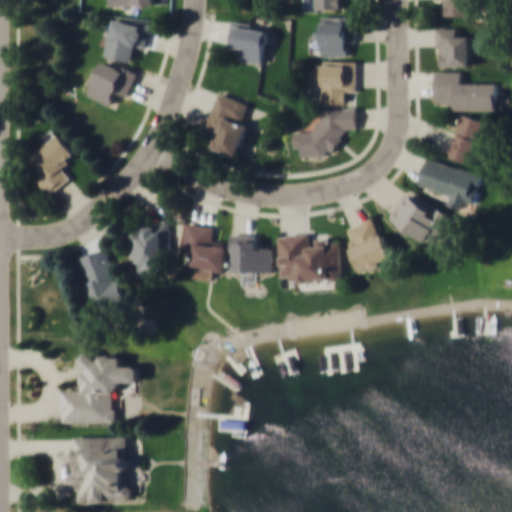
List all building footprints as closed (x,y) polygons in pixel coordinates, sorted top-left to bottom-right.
[(315,0),(316,8),(345,8),(345,0),(315,0)] [(446,0),(446,14),(471,14),(471,0),(446,0)] [(151,21),(114,13),(106,55),(132,61),(134,49),(145,51),(151,21)] [(321,14),(321,55),(347,55),(347,44),(356,44),(356,14),(321,14)] [(240,59),(265,62),(269,24),(231,20),(229,45),(241,46),(240,59)] [(437,64),(472,64),(472,36),(460,36),(460,25),(437,25),(437,64)] [(117,95),(127,99),(139,71),(103,57),(88,95),(113,105),(117,95)] [(357,91),(358,59),(317,59),(317,81),(325,82),(325,102),(346,102),(346,91),(357,91)] [(498,81),(463,81),(463,70),(436,70),(436,100),(449,100),(449,108),(498,108),(498,81)] [(238,156),(249,125),(241,122),(249,102),(217,91),(203,130),(220,136),(216,147),(238,156)] [(294,129),(295,147),(303,147),(303,152),(345,151),(345,128),(358,127),(358,105),(319,106),(320,129),(294,129)] [(451,156),(479,163),(490,120),(462,112),(451,156)] [(71,177),(63,168),(78,156),(59,132),(31,154),(46,172),(38,178),(50,193),(71,177)] [(449,202),(474,209),(484,171),(427,156),(419,184),(452,193),(449,202)] [(390,216),(432,243),(452,214),(410,186),(390,216)] [(348,238),(362,271),(395,257),(377,215),(351,226),(355,236),(348,238)] [(219,225),(187,221),(182,263),(194,264),(192,276),(213,279),(214,268),(225,269),(229,240),(217,238),(219,225)] [(131,263),(142,263),(142,274),(163,274),(163,253),(171,253),(172,222),(140,222),(140,233),(131,233),(131,263)] [(279,233),(281,274),(288,274),(288,281),(343,279),(342,239),(311,240),(311,232),(279,233)] [(274,244),(262,244),(262,233),(232,233),(232,271),(275,271),(274,244)] [(93,316),(127,306),(113,254),(78,263),(93,316)] [(63,421),(118,421),(118,382),(140,382),(140,364),(123,364),(123,353),(83,353),(83,387),(62,388),(63,421)] [(132,500),(132,482),(128,482),(129,435),(73,434),(73,467),(72,467),(72,485),(80,485),(80,500),(132,500)]
